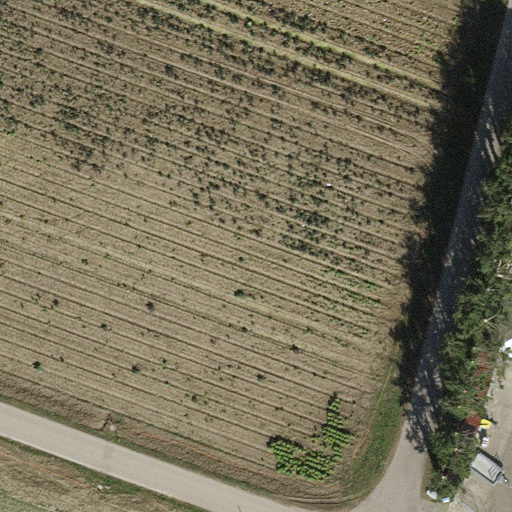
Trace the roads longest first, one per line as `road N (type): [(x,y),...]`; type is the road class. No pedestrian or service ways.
road 1 (track): [(511,48),(390,511)]
road 2 (track): [(0,403),(314,511)]
